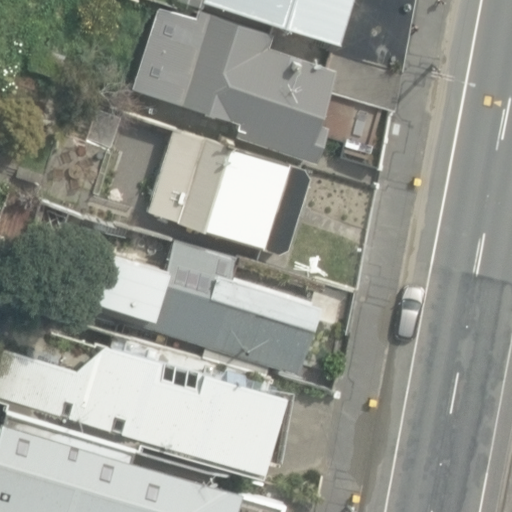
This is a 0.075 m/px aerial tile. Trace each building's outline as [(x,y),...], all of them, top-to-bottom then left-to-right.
[(397,0),(175,0),(197,6),(198,0),(229,0),(254,7),(250,21),(331,45),(325,67),(268,50),(272,37),(157,3),(131,91),(229,120),(226,132),(316,159),(327,123),(314,119),(323,88),(390,108),(400,76),(377,69),(397,0)] [(52,136),(81,144),(93,101),(64,93),(52,136)] [(308,174),(298,165),(229,144),(231,136),(218,132),(216,140),(174,127),(175,123),(119,105),(109,139),(161,155),(144,211),(272,251),(286,247),(308,174)] [(296,370),(317,298),(313,297),(320,275),(113,214),(102,252),(129,261),(113,315),(296,370)] [(260,472),(281,392),(196,370),(193,380),(151,370),(156,353),(97,343),(74,365),(0,345),(0,399),(6,401),(4,408),(130,446),(134,437),(260,472)] [(0,505),(24,511),(226,511),(234,486),(127,456),(129,451),(3,415),(0,424),(0,505)]
